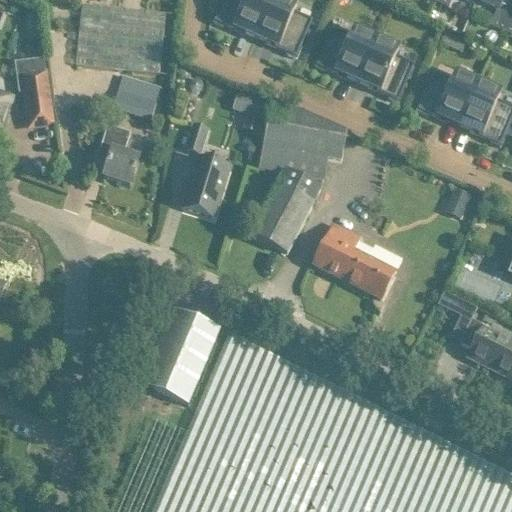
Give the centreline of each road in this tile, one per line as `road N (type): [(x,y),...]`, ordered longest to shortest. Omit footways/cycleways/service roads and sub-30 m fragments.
road 1 (unclassified): [(511,428),(222,283),(78,233)]
road 2 (residential): [(202,0),(212,53),(238,75),(511,191)]
road 3 (unclassified): [(49,511),(78,233)]
road 4 (residential): [(78,233),(55,43)]
